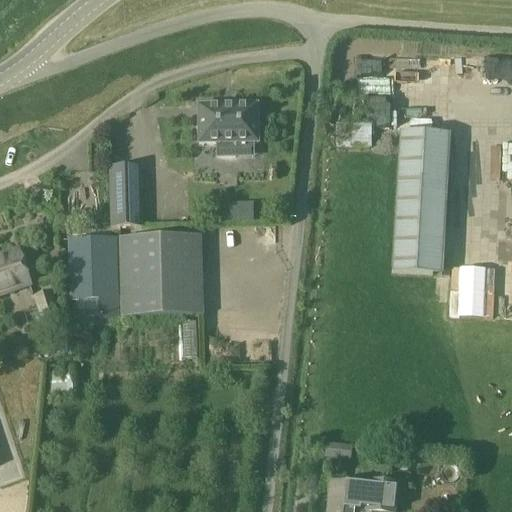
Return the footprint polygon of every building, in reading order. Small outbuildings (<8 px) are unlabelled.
[(432,101),(432,73),(365,73),(365,61),(357,61),(357,103),(369,103),(369,117),(385,117),(385,109),(378,109),(378,101),(432,101)] [(494,83),(495,62),(477,61),(477,82),(494,83)] [(258,145),(257,106),(198,107),(199,146),(217,146),(217,159),(235,159),(235,145),(258,145)] [(448,136),(398,134),(392,276),(442,278),(448,136)] [(141,230),(139,170),(110,170),(111,230),(141,230)] [(221,204),(222,222),(253,221),(253,203),(221,204)] [(121,299),(121,320),(203,318),(201,238),(119,240),(121,299)] [(121,320),(121,299),(112,299),(111,239),(68,241),(70,303),(99,302),(100,321),(121,320)] [(0,258),(0,296),(30,287),(18,252),(0,258)] [(460,282),(459,320),(483,321),(485,271),(461,270),(460,282)] [(61,321),(59,316),(52,292),(32,298),(42,327),(61,321)] [(50,393),(71,392),(70,372),(49,373),(50,393)] [(349,458),(349,446),(326,445),(326,457),(349,458)] [(395,511),(398,487),(362,483),(362,487),(330,483),(326,511),(395,511)]
